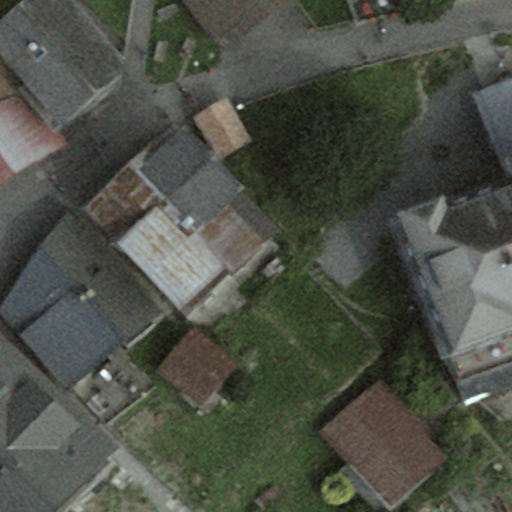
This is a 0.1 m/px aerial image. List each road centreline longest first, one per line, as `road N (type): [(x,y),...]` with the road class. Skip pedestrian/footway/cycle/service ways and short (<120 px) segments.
road 1 (residential): [(511,8),(323,53),(181,99),(124,132)]
road 2 (residential): [(0,232),(124,132)]
